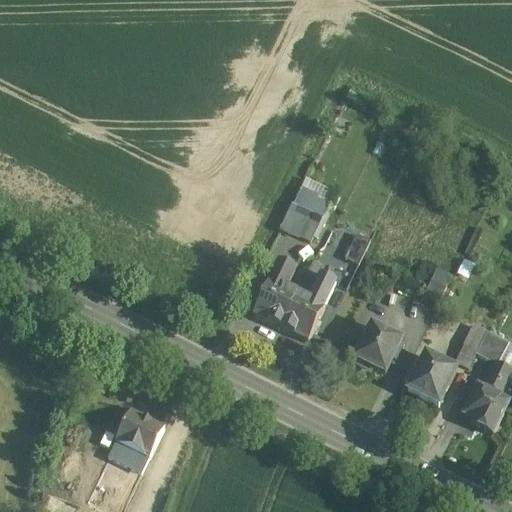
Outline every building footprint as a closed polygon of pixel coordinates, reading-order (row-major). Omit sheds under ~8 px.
[(304,236),(314,241),(327,216),(317,211),(304,236)] [(350,257),(364,263),(375,240),(362,233),(350,257)] [(297,298),(285,293),(294,274),(278,266),(252,319),(281,333),(297,298)] [(456,276),(442,270),(428,297),(442,304),(456,276)] [(308,304),(297,298),(281,333),(308,346),(324,312),(335,288),(319,280),(308,304)] [(378,325),(358,366),(392,383),(412,342),(378,325)] [(434,356),(413,397),(447,413),(467,372),(434,356)] [(511,397),(511,369),(496,362),(466,423),(500,440),(511,415),(511,398),(511,399),(511,397)] [(149,463),(164,433),(130,416),(115,446),(147,462),(149,463)] [(147,462),(115,446),(108,462),(139,477),(147,462)] [(71,511),(50,502),(45,511),(71,511)]
